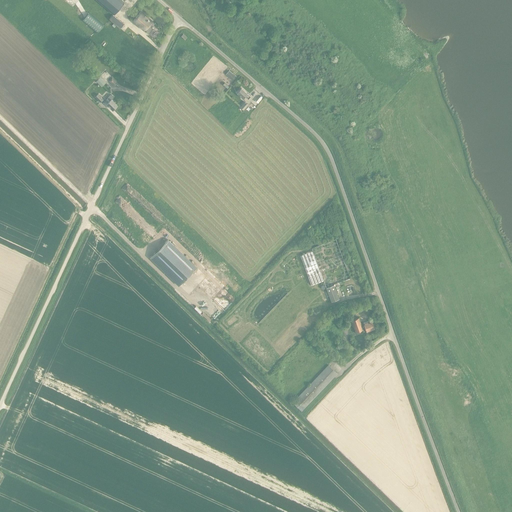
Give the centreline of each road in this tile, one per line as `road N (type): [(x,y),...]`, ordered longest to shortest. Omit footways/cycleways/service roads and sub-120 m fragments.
road 1 (unclassified): [(460,511),(328,151),(178,18)]
road 2 (unclassified): [(0,405),(178,18)]
